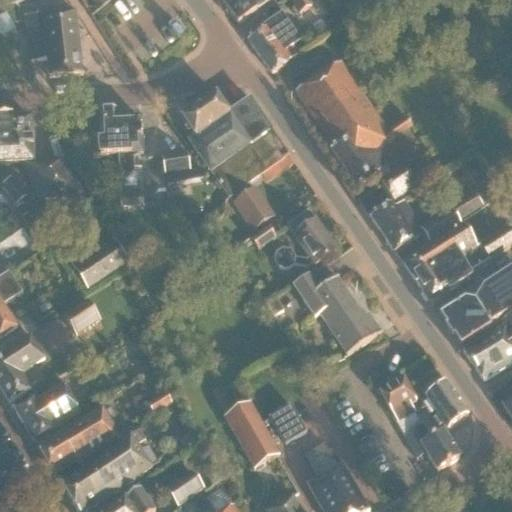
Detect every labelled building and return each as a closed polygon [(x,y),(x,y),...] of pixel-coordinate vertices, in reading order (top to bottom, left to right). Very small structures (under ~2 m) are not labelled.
[(220,0),(219,1),(238,27),(271,1),(269,0),(220,0)] [(299,18),(313,9),(307,0),(289,0),(299,18)] [(348,0),(357,13),(367,6),(362,0),(348,0)] [(48,63),(50,79),(83,77),(76,15),(27,20),(31,64),(48,63)] [(7,16),(0,19),(0,34),(3,39),(16,32),(7,16)] [(248,42),(272,76),(289,64),(289,63),(299,56),(293,48),(300,42),(282,16),(261,30),(262,32),(248,42)] [(381,185),(408,167),(391,177),(387,170),(389,168),(378,151),(412,129),(406,120),(386,132),(343,64),(297,94),(333,152),(332,153),(355,190),(376,177),(381,185)] [(188,144),(230,201),(249,187),(289,159),(250,101),(229,116),(215,97),(182,120),(195,139),(188,144)] [(118,123),(118,117),(98,117),(99,139),(92,140),(93,160),(119,159),(122,209),(143,208),(140,158),(143,158),(141,122),(118,123)] [(34,164),(32,121),(0,122),(0,167),(21,166),(43,201),(85,200),(62,163),(34,164)] [(162,159),(165,177),(190,173),(187,155),(162,159)] [(412,164),(408,167),(381,185),(393,204),(424,184),(412,164)] [(0,191),(15,209),(27,199),(11,180),(0,189),(0,191)] [(232,206),(252,237),(276,221),(256,191),(232,206)] [(464,224),(485,208),(477,198),(456,214),(464,224)] [(425,238),(430,245),(461,225),(460,223),(460,224),(453,212),(423,232),(415,220),(405,205),(394,211),(391,207),(371,220),(393,255),(423,235),(425,238)] [(289,228),(305,253),(310,260),(307,263),(296,260),(291,253),(282,251),(276,256),(275,264),(279,271),(287,272),(294,268),(308,270),(314,266),(315,268),(337,254),(309,214),(289,228)] [(511,234),(509,230),(478,251),(463,228),(404,267),(417,286),(430,306),(472,279),(470,276),(511,248),(511,234)] [(276,241),(268,230),(251,241),(259,253),(276,241)] [(129,267),(109,236),(68,262),(88,293),(129,267)] [(511,313),(511,272),(483,292),(475,306),(465,304),(439,321),(460,349),(491,330),(490,328),(511,313)] [(9,276),(0,281),(0,339),(17,329),(2,307),(21,295),(9,276)] [(320,293),(302,304),(315,321),(319,319),(346,359),(377,339),(364,319),(338,281),(320,293)] [(267,305),(275,319),(284,313),(276,300),(267,305)] [(100,324),(87,303),(63,319),(76,339),(100,324)] [(511,319),(502,325),(504,328),(464,354),(483,384),(511,365),(511,319)] [(0,358),(0,391),(9,405),(31,390),(22,377),(46,361),(30,338),(0,358)] [(421,424),(410,407),(416,404),(402,380),(380,394),(404,435),(421,424)] [(425,400),(447,433),(469,419),(446,386),(425,400)] [(14,413),(35,448),(57,434),(54,431),(79,416),(62,388),(38,403),(35,399),(14,413)] [(173,408),(166,396),(147,407),(154,419),(173,408)] [(511,403),(503,410),(511,422),(511,403)] [(280,457),(251,405),(224,420),(254,472),(280,457)] [(290,408),(270,420),(286,448),(307,435),(290,408)] [(61,484),(132,438),(131,436),(122,443),(101,410),(60,436),(61,437),(39,451),(56,479),(78,465),(81,471),(61,484)] [(430,441),(421,424),(404,435),(402,436),(417,462),(426,456),(437,474),(459,461),(443,433),(430,441)] [(138,434),(132,438),(61,484),(79,511),(88,511),(152,471),(138,448),(144,444),(138,434)] [(0,500),(27,487),(0,446),(0,500)] [(168,454),(173,462),(185,455),(181,447),(168,454)] [(367,511),(342,468),(308,488),(321,511),(367,511)] [(166,491),(178,510),(204,492),(192,474),(166,491)] [(154,511),(141,491),(126,500),(125,500),(106,511),(154,511)] [(300,511),(293,500),(272,511),(300,511)]
